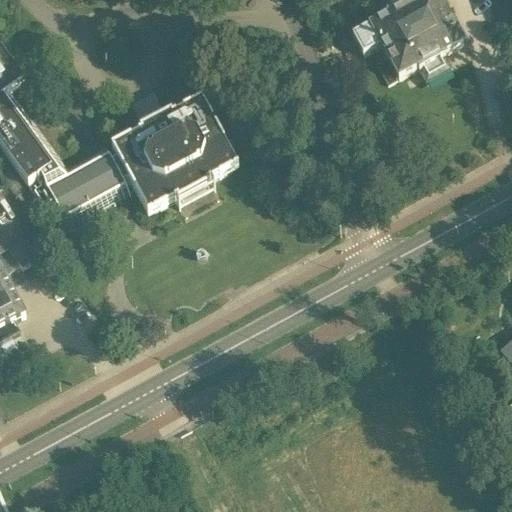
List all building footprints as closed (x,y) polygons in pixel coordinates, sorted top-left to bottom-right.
[(387,89),(398,84),(418,73),(419,76),(420,75),(426,88),(451,74),(444,62),(445,61),(444,59),(463,49),(437,0),(425,0),(415,6),(414,4),(388,18),(389,20),(370,31),(365,22),(347,31),(352,40),(363,61),(381,51),(386,61),(375,67),(387,89)] [(0,151),(27,189),(55,228),(63,223),(68,234),(131,201),(128,196),(133,193),(144,213),(154,216),(177,204),(178,206),(209,189),(209,187),(232,175),(234,165),(202,103),(172,119),(171,117),(139,134),(140,136),(111,152),(112,154),(108,157),(100,142),(89,148),(93,155),(66,169),(12,95),(24,86),(0,53),(0,151)] [(253,108),(242,85),(233,90),(243,113),(253,108)] [(135,103),(146,126),(168,115),(157,92),(135,103)] [(0,273),(1,275),(15,264),(22,274),(46,255),(0,193),(0,273)] [(0,273),(0,348),(20,338),(14,327),(25,321),(1,275),(0,273)] [(488,386),(477,392),(488,412),(499,406),(488,386)] [(511,426),(511,407),(502,416),(511,427),(511,426)]
